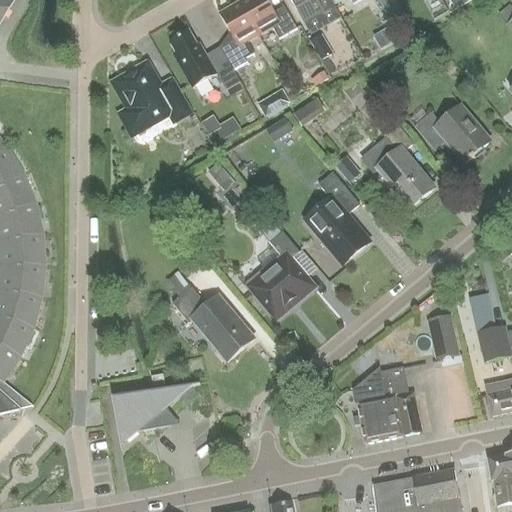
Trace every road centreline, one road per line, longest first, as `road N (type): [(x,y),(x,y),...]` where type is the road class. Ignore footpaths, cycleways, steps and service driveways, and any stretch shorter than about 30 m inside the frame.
road 1 (residential): [(91,511),(78,432),(83,78)]
road 2 (tertiary): [(511,204),(280,401),(266,431),(269,481)]
road 3 (tertiary): [(116,511),(269,481)]
road 4 (tertiary): [(351,467),(469,444)]
